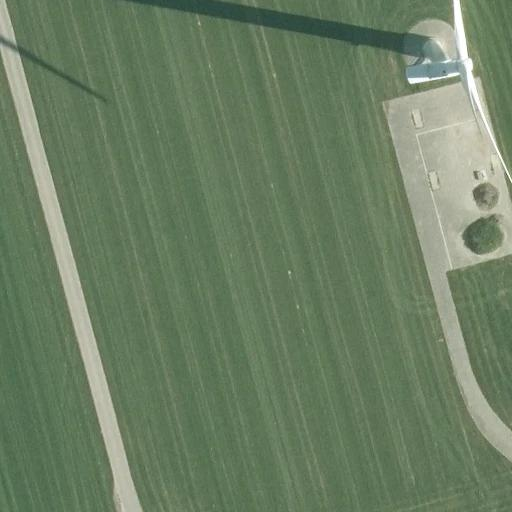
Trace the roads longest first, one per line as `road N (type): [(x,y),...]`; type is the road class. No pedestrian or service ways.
road 1 (track): [(0,32),(129,511)]
road 2 (track): [(396,107),(466,385),(511,447)]
